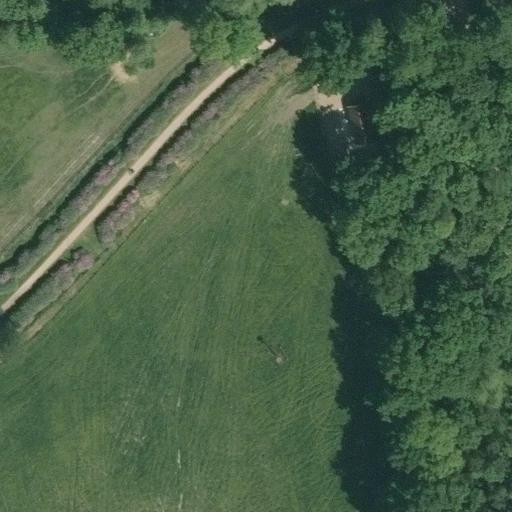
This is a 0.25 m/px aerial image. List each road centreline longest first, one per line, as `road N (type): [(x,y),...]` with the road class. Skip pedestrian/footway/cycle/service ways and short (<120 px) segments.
road 1 (track): [(0,306),(224,74),(349,0)]
road 2 (track): [(511,277),(463,0)]
